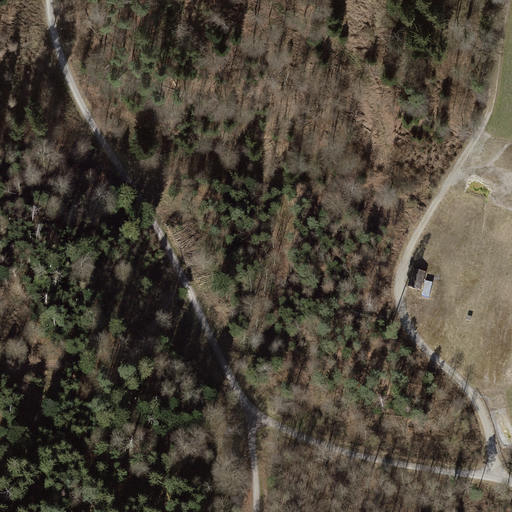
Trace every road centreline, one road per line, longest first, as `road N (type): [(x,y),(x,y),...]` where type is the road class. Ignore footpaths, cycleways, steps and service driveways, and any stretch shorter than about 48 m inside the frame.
road 1 (track): [(511,0),(481,130),(420,224),(397,310),(463,380),(486,421),(496,471)]
road 2 (track): [(49,0),(69,79),(181,276)]
road 3 (track): [(247,412),(369,458),(496,471),(511,481)]
road 4 (track): [(2,373),(104,351),(151,328),(181,276)]
road 5 (track): [(181,276),(247,412)]
